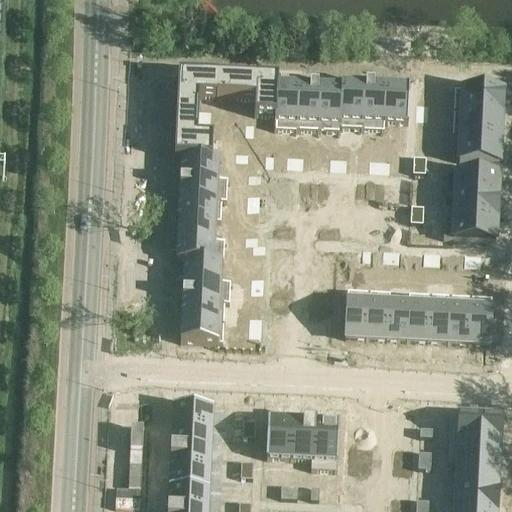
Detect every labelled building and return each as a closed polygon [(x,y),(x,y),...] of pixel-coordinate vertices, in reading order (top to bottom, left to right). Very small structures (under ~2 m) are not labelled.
[(178,79),(177,100),(199,101),(199,102),(216,103),(217,81),(178,79)] [(217,81),(216,103),(254,105),(255,105),(256,83),(217,81)] [(254,105),(253,120),(274,121),(275,121),(277,88),(277,84),(256,83),(255,105),(254,105)] [(341,91),(339,134),(340,134),(361,135),(363,88),(340,87),(340,91),(341,91)] [(274,121),(273,135),(296,136),(298,89),(277,88),(275,121),(274,121)] [(363,88),(361,135),(383,136),(383,127),(384,89),(363,88)] [(298,89),(296,136),(317,137),(320,90),(298,89)] [(384,89),(383,127),(407,128),(409,90),(384,89)] [(320,90),(317,137),(340,138),(340,134),(339,134),(341,91),(340,91),(320,90)] [(435,92),(434,116),(505,120),(505,94),(435,92)] [(177,100),(175,141),(197,142),(197,130),(198,121),(198,114),(199,102),(199,101),(177,100)] [(415,107),(415,116),(427,116),(427,108),(415,107)] [(198,114),(198,121),(210,122),(210,115),(210,114),(198,114)] [(415,116),(415,123),(427,124),(427,116),(415,116)] [(434,116),(432,143),(467,144),(503,146),(505,120),(434,116)] [(198,121),(197,130),(209,130),(210,122),(198,121)] [(245,128),(244,140),(252,140),(253,128),(245,128)] [(175,141),(174,163),(180,163),(180,162),(211,163),(212,142),(197,142),(175,141)] [(432,143),(432,167),(502,172),(503,146),(467,144),(432,143)] [(235,156),(235,165),(247,165),(247,157),(235,156)] [(265,159),(264,171),(272,171),(273,159),(265,159)] [(286,160),(286,172),(294,172),(294,160),(286,160)] [(294,160),(294,172),(302,173),(302,161),(294,160)] [(180,163),(179,182),(217,184),(217,183),(218,163),(211,163),(180,162),(180,163)] [(330,162),(329,174),(337,174),(337,162),(330,162)] [(337,162),(337,174),(345,175),(345,163),(337,162)] [(413,162),(413,170),(425,171),(425,163),(413,162)] [(373,164),(372,176),(380,176),(381,165),(373,164)] [(381,165),(380,176),(388,177),(389,165),(381,165)] [(413,170),(412,178),(424,179),(425,171),(413,170)] [(446,177),(445,201),(454,201),(454,200),(497,202),(498,180),(446,177)] [(248,178),(247,186),(259,186),(260,178),(248,178)] [(179,182),(178,203),(221,205),(221,206),(226,206),(227,184),(217,183),(217,184),(179,182)] [(247,198),(247,206),(258,207),(259,199),(247,198)] [(453,221),(453,222),(496,224),(497,202),(454,200),(454,201),(453,221)] [(178,203),(177,223),(215,225),(215,226),(220,226),(221,206),(221,205),(178,203)] [(247,206),(246,214),(258,215),(258,207),(247,206)] [(410,220),(422,220),(423,212),(410,212),(410,220)] [(422,228),(422,220),(410,220),(410,228),(422,228)] [(444,220),(442,244),(495,246),(496,224),(453,222),(453,221),(444,220)] [(177,223),(176,244),(214,245),(215,226),(215,225),(177,223)] [(245,239),(244,247),(252,247),(257,247),(257,239),(245,239)] [(176,244),(175,265),(183,265),(183,264),(221,266),(221,267),(223,267),(224,245),(214,245),(176,244)] [(252,247),(252,255),(264,256),(264,248),(257,247),(252,247)] [(362,253),(361,265),(369,265),(370,253),(362,253)] [(382,254),(382,266),(390,266),(390,254),(382,254)] [(390,254),(390,266),(398,266),(398,255),(390,254)] [(423,256),(423,267),(430,268),(431,256),(423,256)] [(431,256),(430,268),(438,268),(439,256),(431,256)] [(464,258),(463,270),(471,270),(472,258),(464,258)] [(472,258),(471,270),(479,271),(480,259),(472,258)] [(183,265),(182,285),(220,286),(221,267),(221,266),(183,264),(183,265)] [(251,280),(250,288),(262,289),(263,281),(251,280)] [(182,285),(181,305),(224,307),(224,308),(229,308),(230,286),(220,286),(182,285)] [(250,288),(250,296),(262,297),(262,289),(250,288)] [(346,296),(344,343),(366,344),(368,297),(346,296)] [(368,297),(366,344),(386,345),(388,303),(389,303),(389,298),(368,297)] [(408,304),(406,346),(427,347),(429,300),(408,299),(408,304)] [(429,300),(427,347),(447,348),(449,301),(429,300)] [(449,301),(447,348),(468,349),(470,302),(449,301)] [(470,302),(468,349),(489,350),(491,303),(470,302)] [(388,303),(386,345),(406,346),(408,304),(389,303),(388,303)] [(181,305),(180,325),(223,327),(224,308),(224,307),(181,305)] [(249,321),(248,329),(260,329),(261,321),(249,321)] [(180,325),(179,347),(222,349),(223,327),(180,325)] [(248,329),(248,337),(260,338),(260,329),(248,329)] [(172,410),(171,432),(211,434),(212,412),(172,410)] [(450,418),(448,443),(498,446),(498,444),(499,444),(500,421),(450,418)] [(267,423),(265,464),(290,465),(292,424),(267,423)] [(292,424),(290,465),(311,466),(312,466),(314,426),(292,424)] [(312,466),(311,466),(310,475),(336,477),(339,427),(314,426),(312,466)] [(243,427),(242,435),(254,435),(255,427),(243,427)] [(171,432),(170,452),(210,454),(211,434),(171,432)] [(419,434),(419,442),(431,442),(431,434),(419,434)] [(242,435),(242,443),(254,444),(254,435),(242,435)] [(448,443),(447,468),(457,469),(457,468),(497,470),(498,446),(448,443)] [(170,452),(169,472),(209,474),(210,454),(170,452)] [(418,458),(418,466),(430,466),(430,458),(418,458)] [(418,466),(417,474),(429,475),(430,466),(418,466)] [(241,467),(240,476),(252,476),(253,468),(241,467)] [(457,469),(456,492),(496,494),(497,470),(457,468),(457,469)] [(169,472),(168,493),(208,495),(209,474),(169,472)] [(240,476),(240,484),(252,484),(252,476),(240,476)] [(281,492),(280,504),(288,504),(289,492),(281,492)] [(289,492),(288,504),(296,505),(297,493),(289,492)] [(454,511),(495,511),(496,494),(456,492),(454,511)] [(168,493),(166,511),(207,511),(208,495),(168,493)] [(310,493),(310,505),(318,506),(319,494),(310,493)]
